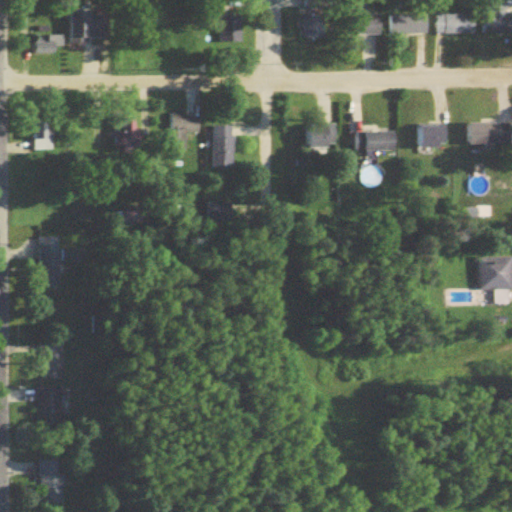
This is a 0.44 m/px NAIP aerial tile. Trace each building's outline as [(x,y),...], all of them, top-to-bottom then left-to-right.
[(495,26),(504,25),(501,10),(492,11),(495,26)] [(91,16),(74,17),(75,42),(92,41),(91,16)] [(387,19),(387,40),(425,40),(425,19),(387,19)] [(473,39),(473,19),(434,19),(434,39),(473,39)] [(379,20),(343,20),(343,40),(379,40),(379,20)] [(323,21),(302,21),(302,44),(323,44),(323,21)] [(223,22),(223,47),(239,47),(239,22),(223,22)] [(55,44),(32,47),(35,68),(58,65),(55,44)] [(170,119),(170,149),(183,149),(183,137),(197,137),(197,119),(170,119)] [(32,154),(51,154),(51,124),(32,124),(32,154)] [(511,127),(466,127),(466,149),(511,149),(511,127)] [(445,152),(445,130),(414,130),(414,152),(445,152)] [(231,160),(231,131),(211,131),(211,160),(231,160)] [(305,152),(334,152),(334,131),(305,131),(305,152)] [(354,156),(395,156),(395,136),(354,136),(354,156)] [(37,271),(58,270),(58,242),(37,242),(37,271)] [(478,294),(511,293),(511,259),(478,260),(478,294)] [(37,349),(37,385),(60,385),(60,349),(37,349)] [(35,430),(58,430),(58,392),(35,392),(35,430)] [(59,464),(37,464),(37,509),(59,509),(59,464)]
